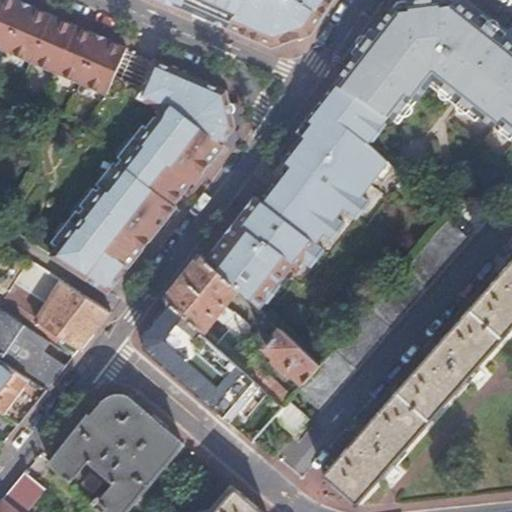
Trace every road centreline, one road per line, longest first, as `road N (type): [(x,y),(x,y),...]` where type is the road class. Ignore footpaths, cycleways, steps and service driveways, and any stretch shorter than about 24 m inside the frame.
road 1 (residential): [(100,352),(308,511)]
road 2 (tertiary): [(275,126),(129,316)]
road 3 (tertiary): [(100,352),(0,475)]
road 4 (residential): [(0,232),(129,316)]
